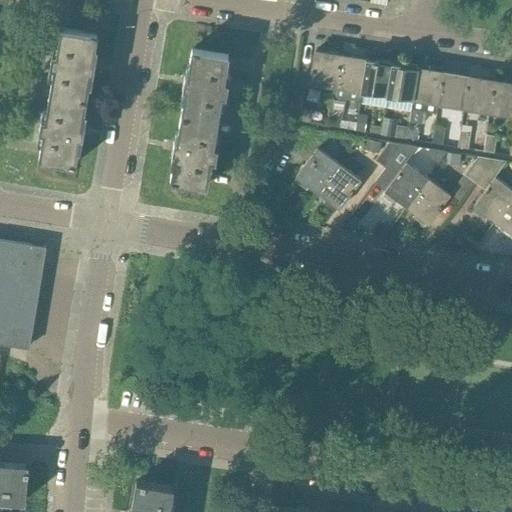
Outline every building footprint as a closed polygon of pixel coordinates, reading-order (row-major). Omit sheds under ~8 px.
[(50,93),(86,99),(90,72),(93,72),(95,60),(92,60),(97,32),(61,26),(56,54),(53,54),(50,65),(54,66),(50,93)] [(181,115),(216,121),(221,93),(225,94),(227,82),(223,81),(227,54),(192,48),(187,75),(184,75),(182,87),(185,87),(181,115)] [(310,82),(336,86),(342,55),(316,50),(310,82)] [(336,86),(362,90),(368,59),(342,55),(336,86)] [(362,90),(388,95),(393,63),(368,59),(362,90)] [(388,95),(414,99),(419,67),(393,63),(388,95)] [(414,99),(412,110),(421,111),(437,114),(439,103),(444,71),(419,67),(414,99)] [(439,103),(465,107),(471,76),(444,71),(439,103)] [(465,107),(490,111),(496,80),(471,76),(465,107)] [(490,111),(511,114),(511,82),(496,80),(490,111)] [(304,91),(293,89),(288,118),(299,120),(299,121),(310,123),(312,110),(301,108),(304,91)] [(86,99),(50,93),(45,119),(41,119),(39,130),(43,131),(38,158),(74,164),(79,137),(82,137),(84,125),(81,125),(86,99)] [(340,127),(342,111),(332,109),(329,126),(340,127)] [(417,140),(421,112),(412,110),(408,131),(407,138),(417,140)] [(368,115),(358,114),(356,130),(366,132),(368,115)] [(216,121),(181,115),(176,140),(174,139),(171,152),(174,152),(170,180),(205,186),(210,158),(214,159),(216,146),(212,146),(216,121)] [(384,117),(382,126),(381,134),(395,137),(397,120),(384,117)] [(370,124),(368,132),(381,134),(382,126),(370,124)] [(446,128),(435,126),(433,143),(443,145),(446,128)] [(329,131),(314,129),(297,152),(307,160),(296,175),(317,190),(338,162),(318,146),(329,131)] [(396,137),(407,138),(408,131),(397,129),(396,137)] [(472,132),(461,131),(459,147),(469,149),(472,132)] [(487,135),(484,152),(495,153),(498,136),(487,135)] [(385,167),(403,144),(389,141),(375,160),(385,167)] [(417,146),(403,144),(385,167),(396,175),(384,190),(407,206),(428,177),(406,161),(417,146)] [(475,182),(492,158),(478,156),(464,174),(475,182)] [(506,161),(492,158),(475,182),(484,189),(473,204),(496,221),(511,199),(511,187),(495,175),(506,161)] [(317,190),(339,207),(361,178),(338,162),(317,190)] [(428,177),(407,206),(429,222),(450,193),(428,177)] [(511,199),(496,221),(511,232),(511,199)] [(45,247),(0,239),(0,357),(0,356),(0,342),(28,347),(45,247)] [(0,462),(0,498),(24,500),(26,473),(27,474),(28,469),(26,469),(27,465),(0,462)] [(168,511),(172,486),(136,480),(130,511),(168,511)]
